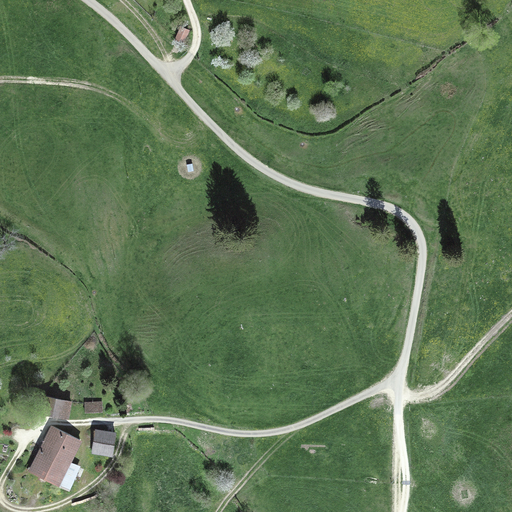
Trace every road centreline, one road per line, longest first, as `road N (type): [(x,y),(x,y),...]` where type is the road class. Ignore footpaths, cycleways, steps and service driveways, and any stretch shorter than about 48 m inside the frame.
road 1 (track): [(83,0),(256,164),(298,186),(381,204),(413,225),(422,260),(401,373)]
road 2 (track): [(126,420),(39,424),(0,488),(2,499),(22,510),(75,497),(110,467),(125,429)]
road 3 (track): [(401,373),(276,432),(126,420)]
road 4 (track): [(511,314),(444,384),(399,396)]
